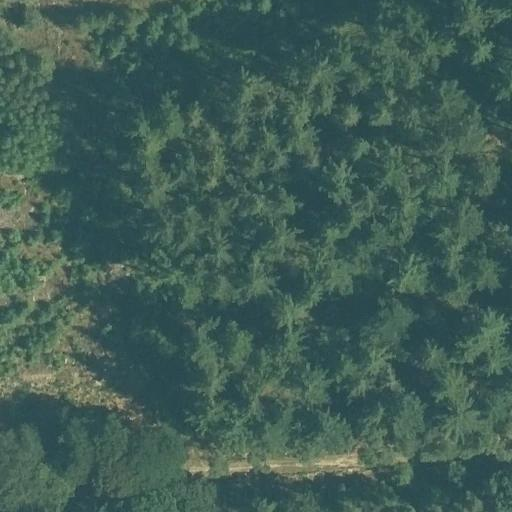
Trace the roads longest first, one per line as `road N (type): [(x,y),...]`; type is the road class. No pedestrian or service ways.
road 1 (track): [(203,470),(93,119),(89,84),(114,45),(235,0)]
road 2 (track): [(0,483),(511,450)]
